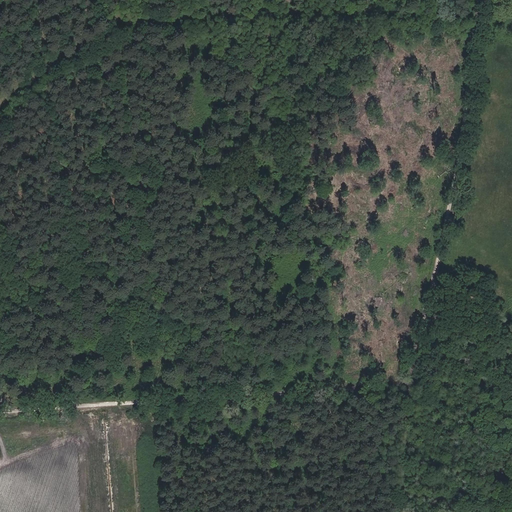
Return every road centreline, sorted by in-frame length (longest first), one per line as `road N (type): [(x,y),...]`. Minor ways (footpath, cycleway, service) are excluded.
road 1 (track): [(480,0),(411,382),(401,463),(409,511)]
road 2 (track): [(411,382),(0,412)]
